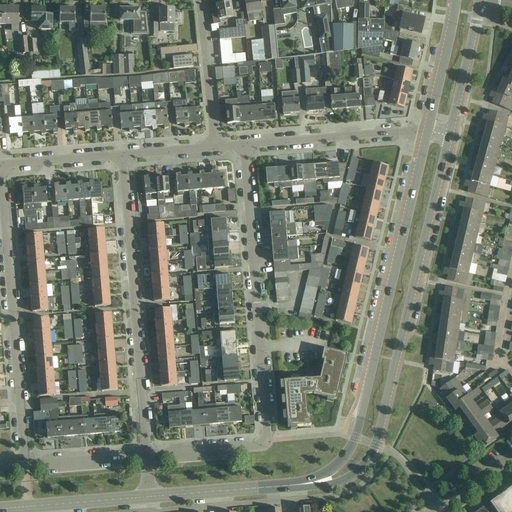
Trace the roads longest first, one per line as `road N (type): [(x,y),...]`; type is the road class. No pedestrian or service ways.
road 1 (tertiary): [(289,484),(342,482),(370,455),(449,136)]
road 2 (residential): [(144,453),(265,441),(246,146)]
road 3 (tertiary): [(425,131),(355,438),(330,469),(289,484)]
road 4 (residential): [(23,463),(0,164)]
road 5 (residential): [(144,453),(120,155)]
road 6 (residential): [(246,146),(425,131)]
road 7 (residential): [(215,146),(200,0)]
road 8 (tertiary): [(148,496),(289,484)]
road 9 (tertiary): [(449,136),(478,0)]
road 10 (tertiary): [(454,0),(425,131)]
road 11 (tertiary): [(24,507),(148,496)]
road 12 (residential): [(23,463),(144,453)]
road 13 (residential): [(0,164),(120,155)]
